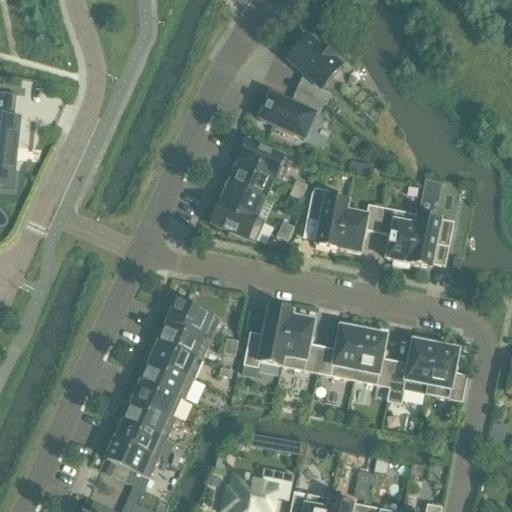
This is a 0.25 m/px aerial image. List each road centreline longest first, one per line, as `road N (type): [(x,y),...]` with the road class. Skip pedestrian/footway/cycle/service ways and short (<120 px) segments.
road 1 (residential): [(143,261),(486,327),(455,511)]
road 2 (residential): [(12,281),(95,98),(76,0)]
road 3 (residential): [(143,261),(220,72),(268,4)]
road 4 (residential): [(27,511),(143,261)]
